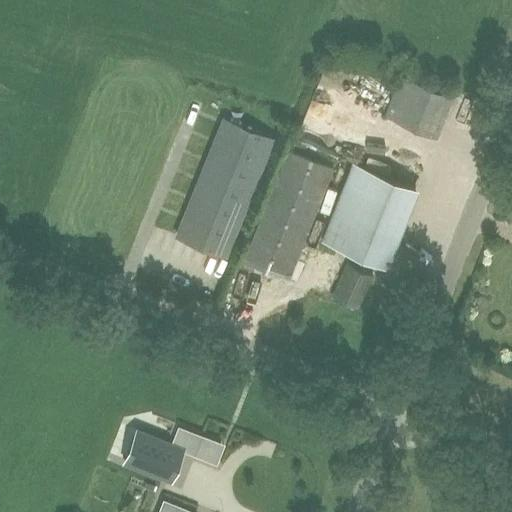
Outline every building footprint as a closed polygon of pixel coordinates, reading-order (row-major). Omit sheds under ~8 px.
[(397,111),(401,81),(385,79),(381,109),(397,111)] [(343,141),(352,116),(315,104),(307,129),(343,141)] [(225,254),(272,137),(224,119),(177,235),(225,254)] [(356,147),(378,149),(379,137),(358,135),(356,147)] [(289,279),(333,167),(288,150),(243,262),(289,279)] [(384,265),(415,187),(352,162),(321,240),(384,265)] [(359,309),(374,275),(348,263),(333,296),(359,309)] [(450,426),(457,411),(445,406),(438,422),(450,426)] [(136,430),(124,460),(171,478),(182,449),(195,454),(203,436),(178,426),(171,444),(136,430)] [(163,499),(157,511),(195,511),(196,511),(163,499)]
